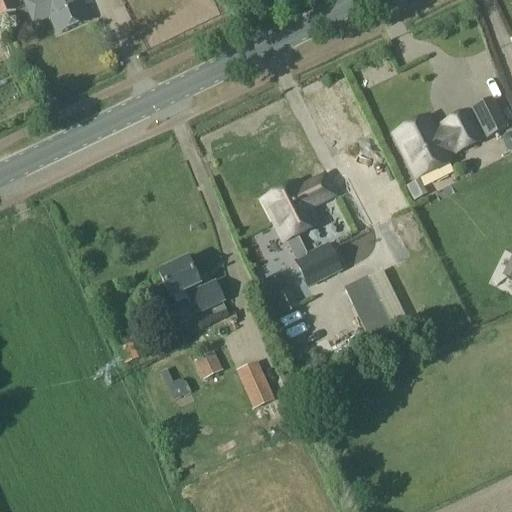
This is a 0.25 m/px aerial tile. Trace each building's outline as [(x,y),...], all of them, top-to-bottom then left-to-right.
[(0,0),(0,17),(16,11),(11,0),(0,0)] [(22,0),(33,25),(49,19),(56,35),(89,22),(79,0),(22,0)] [(396,18),(381,27),(388,39),(403,31),(396,18)] [(412,88),(423,64),(405,55),(393,79),(412,88)] [(491,100),(471,110),(486,141),(507,130),(491,100)] [(441,125),(443,129),(433,134),(425,118),(395,133),(416,178),(447,163),(442,154),(453,148),(455,153),(479,141),(466,113),(441,125)] [(297,185),(264,201),(284,242),(285,242),(295,262),(307,256),(297,236),(317,226),(309,209),(333,198),(323,179),(300,190),(297,185)] [(308,288),(340,272),(327,246),(307,256),(295,262),(308,288)] [(511,281),(511,255),(502,277),(511,281)] [(187,261),(159,275),(170,299),(182,293),(186,301),(192,299),(200,315),(225,304),(215,281),(200,289),(199,285),(187,261)] [(277,305),(292,299),(281,277),(267,283),(277,305)] [(367,279),(344,290),(381,366),(404,355),(367,279)] [(203,382),(222,372),(212,353),(193,363),(203,382)] [(255,365),(235,374),(250,407),(269,398),(255,365)] [(183,394),(180,380),(167,383),(170,397),(183,394)]
